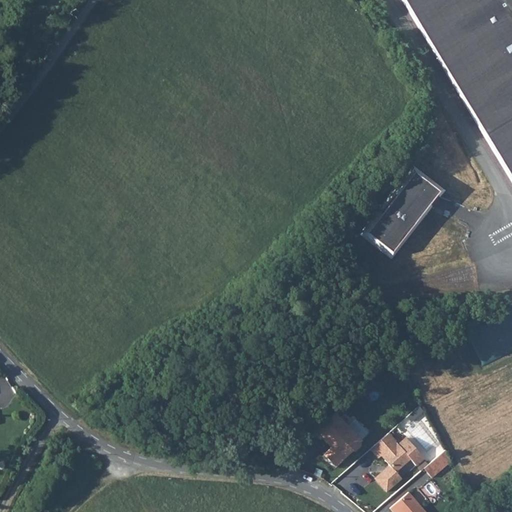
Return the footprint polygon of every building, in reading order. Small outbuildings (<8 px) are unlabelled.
[(511,0),(401,0),(423,35),(439,64),(447,77),(511,187),(511,0)] [(390,260),(443,191),(410,166),(357,235),(390,260)] [(362,441),(334,413),(320,427),(313,434),(319,440),(321,438),(326,444),(331,444),(333,446),(323,455),(335,467),(352,451),(355,451),(360,446),(360,442),(362,441)] [(374,479),(385,492),(400,479),(394,472),(408,459),(414,466),(422,459),(405,439),(397,445),(387,434),(369,450),(377,459),(383,453),(387,458),(384,461),(389,468),(387,469),(387,474),(380,473),(374,479)] [(422,511),(406,493),(388,509),(389,511),(422,511)] [(511,499),(509,496),(492,511),(508,511),(511,510),(511,499)]
